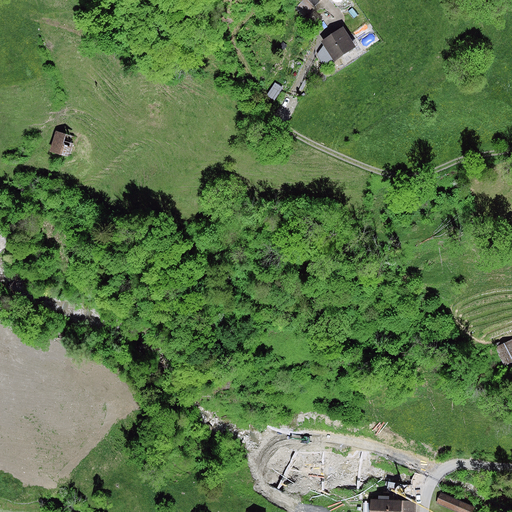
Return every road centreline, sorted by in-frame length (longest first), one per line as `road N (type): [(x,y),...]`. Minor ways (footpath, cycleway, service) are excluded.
road 1 (track): [(511,154),(378,172),(317,148),(277,121)]
road 2 (track): [(277,121),(234,40),(259,0)]
